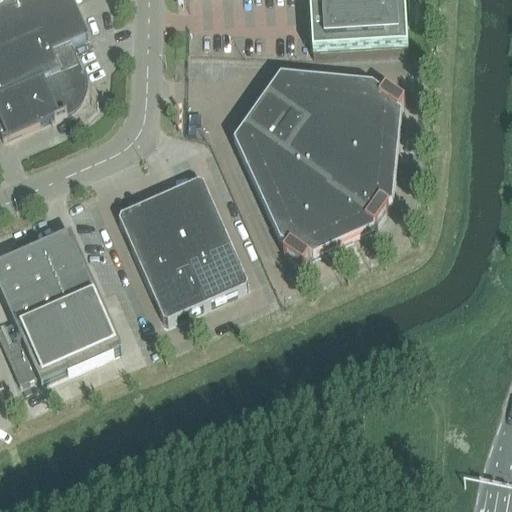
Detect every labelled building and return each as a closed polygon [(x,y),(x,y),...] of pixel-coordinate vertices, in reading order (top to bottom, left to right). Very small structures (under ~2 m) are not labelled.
[(0,0),(0,138),(3,145),(67,117),(68,117),(70,116),(72,115),(74,114),(75,112),(77,111),(78,109),(80,107),(81,105),(82,103),(83,101),(84,100),(84,98),(85,96),(85,94),(85,92),(85,90),(86,88),(85,86),(85,84),(85,83),(84,81),(84,79),(83,77),(71,50),(89,42),(70,0),(0,0)] [(299,0),(179,0),(182,63),(261,60),(259,4),(299,3),(299,0)] [(408,57),(405,1),(310,6),(313,63),(408,57)] [(373,93),(289,85),(275,105),(269,101),(246,134),(252,138),(238,158),(280,249),(287,254),(283,259),(302,273),(309,263),(375,233),(389,213),(397,118),(404,108),(385,95),(382,99),(373,93)] [(196,286),(208,312),(247,295),(248,291),(204,190),(200,188),(160,205),(196,286)] [(119,227),(153,304),(196,286),(160,205),(121,223),(119,227)] [(42,394),(123,358),(71,240),(31,258),(0,266),(1,271),(0,271),(0,298),(14,330),(0,336),(0,346),(20,391),(37,384),(42,394)] [(196,286),(153,304),(164,328),(168,330),(208,312),(196,286)]
